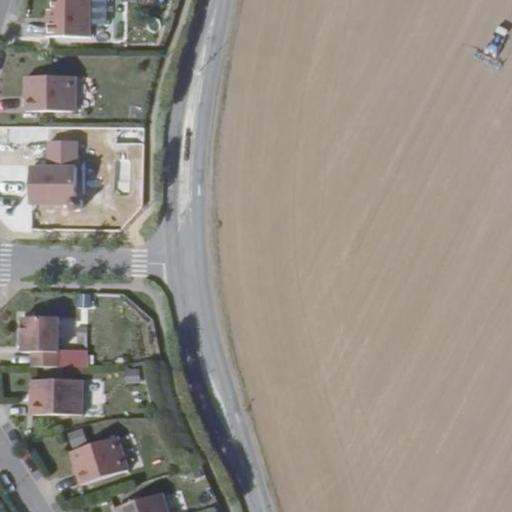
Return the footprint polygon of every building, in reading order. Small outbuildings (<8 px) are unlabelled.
[(90,38),(90,0),(55,0),(55,12),(48,12),(48,38),(90,38)] [(74,114),(74,79),(26,79),(26,113),(74,114)] [(76,197),(77,143),(49,143),(49,167),(32,167),(32,207),(69,207),(70,210),(72,212),(76,213),(79,213),(82,212),(84,209),(85,206),(84,202),(82,200),(79,198),(76,197)] [(58,373),(57,323),(24,323),(24,357),(30,357),(30,373),(58,373)] [(81,416),(81,384),(33,384),(33,416),(81,416)] [(77,488),(124,475),(116,442),(68,455),(77,488)] [(118,511),(171,511),(166,495),(146,502),(134,506),(118,510),(118,511)] [(144,495),(131,498),(134,506),(146,502),(144,495)]
